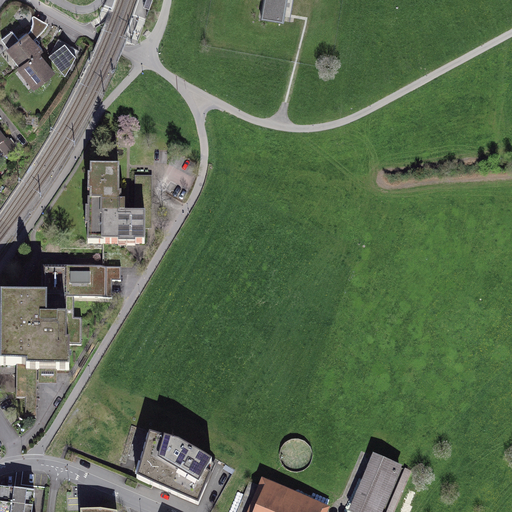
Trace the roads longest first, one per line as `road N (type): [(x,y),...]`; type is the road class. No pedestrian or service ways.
road 1 (residential): [(146,60),(194,96),(203,169),(35,465)]
road 2 (track): [(0,276),(100,109),(146,60)]
road 3 (residential): [(163,511),(35,465)]
road 4 (residential): [(146,60),(28,0)]
